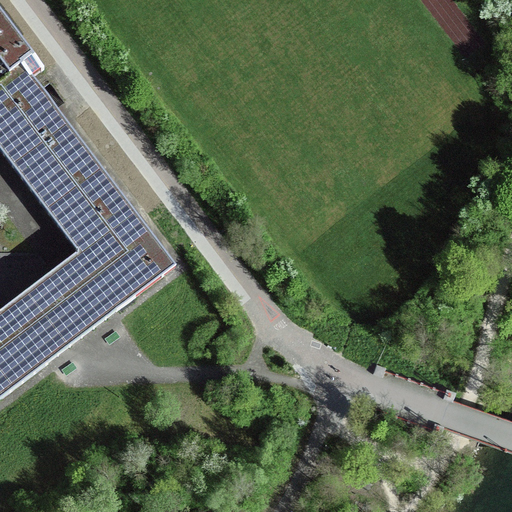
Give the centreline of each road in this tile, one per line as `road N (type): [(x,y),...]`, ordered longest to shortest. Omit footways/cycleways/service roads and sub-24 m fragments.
road 1 (residential): [(343,381),(316,368),(273,327),(25,0)]
road 2 (track): [(406,511),(466,420),(511,242)]
road 3 (track): [(393,511),(376,454),(330,408)]
